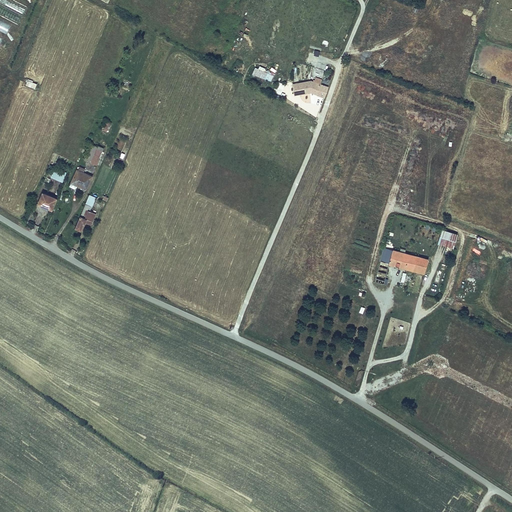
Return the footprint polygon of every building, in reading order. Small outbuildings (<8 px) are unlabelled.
[(308,53),(306,64),(314,66),(317,56),(308,53)] [(258,69),(254,67),(251,76),(271,82),(275,69),(271,68),(270,71),(258,67),(258,69)] [(308,88),(311,80),(302,77),(284,80),(286,91),(301,88),(300,86),(302,86),(308,88)] [(300,86),(301,88),(310,91),(314,81),(311,80),(308,88),(302,86),(300,86)] [(318,83),(314,81),(310,91),(315,93),(318,83)] [(105,120),(97,117),(96,120),(99,122),(96,127),(101,129),(105,120)] [(91,143),(84,141),(77,157),(84,159),(91,143)] [(91,143),(84,159),(90,162),(97,145),(91,143)] [(71,167),(65,181),(80,187),(85,174),(76,170),(78,166),(73,165),(72,168),(71,167)] [(61,171),(50,167),(46,176),(57,181),(61,171)] [(36,192),(32,203),(45,209),(50,197),(36,192)] [(89,195),(83,193),(82,196),(80,200),(86,203),(89,195)] [(74,214),(69,227),(73,229),(76,223),(78,223),(81,215),(79,215),(78,216),(76,215),(81,206),(84,207),(86,203),(80,200),(74,214)] [(83,209),(84,207),(81,206),(76,215),(78,216),(79,215),(81,215),(79,221),(85,223),(90,212),(83,209)] [(451,230),(436,225),(431,240),(447,245),(451,230)] [(374,257),(369,277),(379,279),(384,260),(420,270),(424,257),(378,243),(374,257)] [(368,256),(363,276),(369,277),(374,257),(368,256)] [(437,266),(428,296),(432,298),(441,267),(437,266)]
